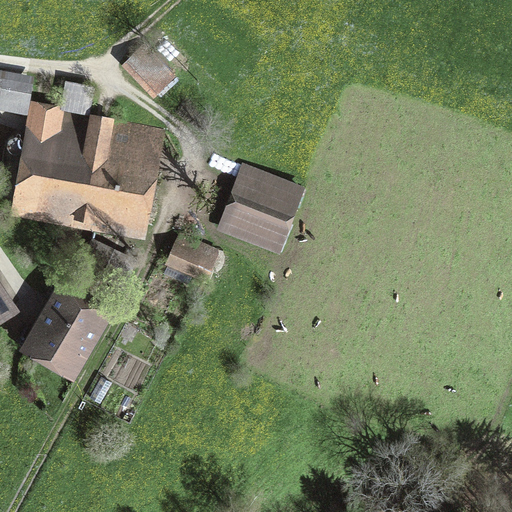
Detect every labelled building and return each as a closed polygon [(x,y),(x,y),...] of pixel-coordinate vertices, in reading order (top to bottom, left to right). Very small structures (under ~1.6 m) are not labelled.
[(129,60),(159,90),(175,74),(145,44),(129,60)] [(64,91),(61,107),(92,112),(96,85),(66,80),(64,91)] [(0,99),(22,103),(24,89),(0,84),(0,99)] [(61,109),(61,107),(64,91),(30,84),(26,104),(36,106),(19,197),(138,221),(154,138),(161,140),(163,129),(61,109)] [(241,180),(222,230),(276,251),(300,189),(242,167),(238,179),(241,180)] [(170,261),(208,277),(215,260),(202,255),(206,245),(181,234),(170,261)] [(93,240),(80,267),(120,287),(134,261),(93,240)] [(0,314),(11,307),(0,289),(0,314)] [(60,289),(28,343),(71,369),(103,315),(60,289)]
